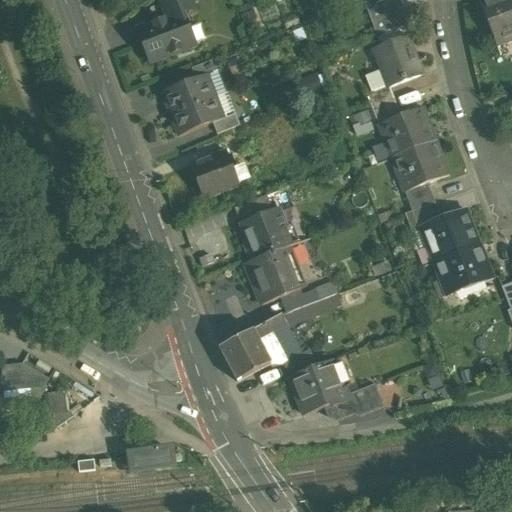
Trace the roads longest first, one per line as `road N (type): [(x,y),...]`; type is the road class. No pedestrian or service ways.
road 1 (tertiary): [(200,383),(64,0)]
road 2 (track): [(233,450),(367,430),(511,391)]
road 3 (tertiary): [(200,383),(164,392),(132,382),(0,307)]
road 4 (residential): [(442,0),(481,153),(511,180)]
road 5 (tertiary): [(274,511),(200,383)]
